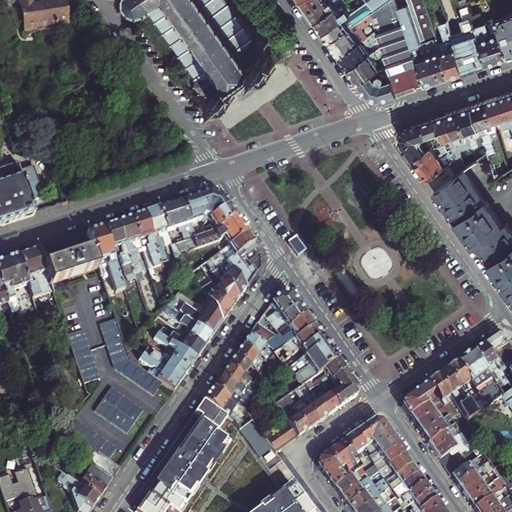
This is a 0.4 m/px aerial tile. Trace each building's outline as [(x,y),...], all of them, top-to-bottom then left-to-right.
[(55,24),(55,26),(68,24),(64,0),(59,0),(32,4),(31,0),(17,0),(23,33),(36,31),(36,29),(35,27),(55,24)] [(125,0),(128,0),(131,6),(130,8),(133,9),(134,7),(140,9),(140,12),(143,11),(142,8),(148,7),(149,9),(150,8),(156,17),(155,18),(157,20),(157,19),(164,29),(163,29),(164,31),(165,30),(172,40),(171,40),(172,42),(173,42),(180,51),(179,52),(180,53),(181,53),(188,62),(187,63),(188,65),(189,64),(195,73),(195,74),(196,76),(196,75),(197,76),(196,80),(195,80),(195,83),(196,83),(200,88),(200,89),(202,90),(202,89),(207,90),(206,90),(207,92),(208,92),(210,94),(209,94),(216,103),(217,104),(218,103),(221,104),(222,105),(223,105),(224,105),(232,99),(232,98),(233,98),(232,97),(233,93),(234,92),(234,91),(258,74),(258,75),(263,74),(264,76),(265,76),(273,70),(274,69),(273,68),(274,64),(275,63),(275,62),(276,62),(270,53),(269,54),(267,51),(268,51),(267,49),(266,50),(267,44),(268,44),(268,42),(267,42),(263,36),(263,35),(261,35),(261,36),(256,34),(257,34),(255,32),(254,33),(248,23),(249,23),(248,21),(247,22),(240,12),(241,11),(239,9),(239,10),(232,1),(233,1),(232,0),(125,0)] [(309,11),(324,0),(302,0),(301,1),(309,11)] [(324,0),(309,11),(316,22),(345,2),(347,0),(324,0)] [(324,33),(369,0),(357,0),(348,6),(345,2),(316,22),(324,33)] [(369,0),(324,33),(341,56),(368,38),(361,29),(373,20),(371,12),(376,9),(369,0)] [(390,69),(393,79),(398,94),(426,84),(398,0),(369,0),(376,9),(371,12),(373,20),(377,31),(382,46),(385,54),(388,65),(390,69)] [(398,0),(426,84),(450,76),(439,42),(424,0),(398,0)] [(455,41),(465,71),(488,63),(471,12),(469,6),(462,9),(469,29),(466,30),(468,37),(455,41)] [(488,63),(510,56),(497,18),(494,19),(493,18),(488,20),(487,22),(484,23),(480,13),(478,13),(477,10),(471,12),(488,63)] [(511,13),(497,18),(510,56),(511,55),(511,13)] [(446,40),(439,42),(450,76),(465,71),(455,41),(448,21),(440,23),(446,40)] [(350,69),(370,55),(365,47),(368,45),(371,45),(375,42),(379,48),(382,46),(377,31),(368,38),(341,56),(350,69)] [(375,51),(371,45),(368,45),(365,47),(370,55),(375,51)] [(350,69),(360,83),(373,74),(381,68),(375,59),(377,57),(380,57),(385,54),(382,46),(379,48),(375,51),(370,55),(350,69)] [(377,80),(373,74),(360,83),(368,94),(370,96),(379,99),(382,99),(398,94),(393,79),(385,81),(386,78),(384,75),(381,74),(378,76),(377,80)] [(511,92),(500,96),(511,130),(511,92)] [(511,130),(500,96),(486,101),(493,122),(502,119),(502,121),(504,126),(503,128),(509,145),(510,148),(511,146),(511,130)] [(486,101),(472,105),(482,134),(487,152),(492,168),(497,166),(499,163),(492,143),(490,142),(492,139),(489,132),(496,130),(493,122),(486,101)] [(472,105),(459,110),(471,145),(479,143),(477,136),(482,134),(472,105)] [(459,110),(447,114),(457,142),(462,141),(464,147),(471,145),(459,110)] [(457,142),(447,114),(436,117),(445,143),(452,161),(461,154),(457,142)] [(422,122),(428,137),(434,147),(436,146),(441,145),(445,143),(436,117),(422,122)] [(400,139),(414,160),(430,149),(431,148),(434,147),(428,137),(422,122),(403,128),(399,139),(400,139)] [(427,179),(448,164),(452,161),(445,143),(441,145),(443,151),(447,155),(440,159),(438,158),(431,148),(430,149),(414,160),(427,179)] [(472,163),(476,160),(472,148),(468,149),(468,152),(472,163)] [(427,179),(431,184),(451,169),(448,164),(427,179)] [(0,226),(21,220),(21,221),(33,216),(34,215),(30,202),(42,198),(32,168),(19,172),(17,165),(0,170),(0,226)] [(511,298),(511,229),(507,222),(504,224),(464,168),(455,174),(435,189),(473,243),(475,246),(478,244),(508,286),(505,288),(511,298)] [(451,169),(431,184),(435,189),(455,174),(451,169)] [(203,216),(210,219),(228,207),(221,197),(210,193),(182,202),(194,238),(204,235),(203,232),(200,233),(196,222),(201,221),(203,216)] [(158,210),(166,232),(177,228),(179,233),(180,232),(184,242),(194,238),(182,202),(158,210)] [(236,218),(228,207),(210,219),(208,221),(211,225),(207,228),(205,231),(203,232),(204,235),(216,231),(236,218)] [(144,215),(161,266),(162,269),(169,267),(163,250),(165,248),(170,246),(174,260),(182,258),(180,255),(174,245),(171,246),(166,233),(166,232),(158,210),(144,215)] [(144,215),(130,220),(141,250),(146,249),(153,268),(161,266),(144,215)] [(174,245),(180,255),(217,243),(224,238),(229,247),(247,234),(236,218),(216,231),(204,235),(194,238),(184,242),(174,245)] [(130,220),(116,225),(133,274),(142,271),(139,264),(140,263),(136,252),(141,250),(130,220)] [(133,274),(116,225),(103,229),(113,259),(119,257),(126,276),(133,274)] [(86,235),(91,252),(98,271),(98,272),(107,269),(110,278),(116,293),(121,292),(123,297),(126,295),(113,259),(103,229),(86,235)] [(229,247),(210,260),(215,268),(221,264),(225,261),(226,263),(254,244),(247,234),(229,247)] [(295,236),(287,242),(297,255),(304,250),(295,236)] [(258,249),(254,244),(226,263),(245,290),(255,275),(244,258),(258,249)] [(33,303),(53,296),(50,287),(43,267),(38,251),(18,258),(27,286),(33,303)] [(91,252),(43,267),(50,287),(98,271),(91,252)] [(12,292),(27,286),(18,258),(2,263),(2,262),(0,262),(0,288),(8,311),(12,323),(15,332),(18,330),(19,328),(18,325),(19,325),(15,314),(18,313),(12,292)] [(215,289),(230,311),(238,300),(218,272),(215,268),(210,260),(205,263),(209,270),(209,271),(215,280),(216,281),(219,285),(215,289)] [(238,300),(245,290),(226,263),(225,261),(221,264),(223,268),(218,272),(238,300)] [(221,324),(230,311),(215,289),(200,267),(195,271),(207,291),(210,294),(213,297),(207,301),(209,304),(221,324)] [(98,272),(102,281),(110,278),(107,269),(98,272)] [(270,305),(280,319),(298,306),(291,295),(289,295),(277,295),(270,305)] [(212,337),(221,324),(209,304),(200,318),(174,299),(173,300),(168,306),(175,311),(212,337)] [(280,319),(270,305),(263,315),(271,325),(280,319)] [(280,319),(271,325),(272,327),(274,331),(284,324),(287,328),(305,315),(298,306),(280,319)] [(204,349),(212,337),(175,311),(170,318),(187,330),(188,329),(191,331),(187,337),(204,349)] [(305,315),(287,328),(278,335),(275,337),(273,339),(263,347),(270,352),(274,354),(290,343),(293,341),(313,327),(305,315)] [(100,326),(114,367),(116,371),(153,396),(162,384),(135,366),(130,362),(129,362),(115,321),(100,326)] [(274,331),(278,335),(287,328),(284,324),(274,331)] [(255,326),(248,337),(263,347),(273,339),(255,326)] [(293,341),(300,351),(320,337),(313,327),(293,341)] [(196,361),(204,349),(187,337),(182,343),(180,341),(180,340),(163,328),(159,335),(196,361)] [(99,379),(83,332),(67,337),(83,385),(99,379)] [(164,354),(188,371),(196,361),(159,335),(158,334),(154,340),(166,348),(168,348),(164,354)] [(494,354),(508,344),(503,337),(497,336),(496,336),(481,346),(498,370),(501,368),(500,366),(502,364),(494,354)] [(248,337),(241,347),(256,357),(266,364),(273,355),(274,354),(270,352),(268,356),(261,351),(263,347),(248,337)] [(320,337),(300,351),(297,353),(290,343),(274,354),(273,355),(266,364),(265,367),(259,374),(257,377),(255,380),(261,389),(281,368),(281,366),(281,365),(284,362),(289,369),(287,370),(291,376),(294,376),(295,377),(294,380),(297,384),(300,384),(301,386),(305,384),(309,381),(311,379),(337,361),(320,337)] [(502,375),(498,370),(481,346),(470,354),(492,384),(498,380),(503,387),(508,383),(507,382),(505,380),(504,378),(502,375)] [(241,347),(234,357),(249,368),(259,374),(265,367),(262,365),(260,368),(256,365),(253,366),(252,364),(256,357),(241,347)] [(141,353),(181,381),(188,371),(164,354),(160,359),(159,356),(148,348),(147,349),(145,348),(141,353)] [(174,392),(181,381),(141,353),(139,352),(137,356),(138,357),(137,360),(139,361),(135,366),(162,384),(174,392)] [(492,384),(470,354),(455,364),(468,384),(474,392),(476,395),(479,399),(478,401),(471,406),(477,414),(478,414),(487,408),(502,397),(492,384)] [(234,357),(227,367),(252,385),(255,380),(257,377),(255,375),(252,378),(249,376),(247,376),(245,374),(249,368),(234,357)] [(337,361),(311,379),(316,386),(317,385),(320,389),(323,387),(344,371),(337,361)] [(281,366),(287,370),(289,369),(284,362),(281,365),(281,366)] [(474,392),(468,384),(455,364),(445,371),(459,391),(464,399),(467,402),(476,395),(474,392)] [(220,377),(236,389),(240,383),(246,387),(246,389),(255,396),(261,389),(255,380),(252,385),(227,367),(220,377)] [(511,368),(502,375),(504,378),(509,374),(511,378),(511,368)] [(323,387),(324,390),(327,389),(328,390),(334,385),(338,390),(329,396),(338,410),(356,397),(357,389),(344,371),(323,387)] [(454,394),(459,391),(445,371),(436,378),(449,397),(458,408),(467,402),(464,399),(460,402),(454,394)] [(212,389),(229,400),(233,394),(239,398),(239,400),(248,406),(252,400),(236,389),(220,377),(212,389)] [(449,397),(436,378),(426,384),(436,400),(438,402),(442,407),(444,410),(448,415),(453,423),(458,420),(454,416),(454,415),(444,400),(449,397)] [(313,387),(309,381),(305,384),(309,390),(313,387)] [(306,398),(312,393),(309,390),(305,384),(301,386),(294,391),(301,400),(318,424),(328,417),(317,402),(311,406),(306,398)] [(426,407),(436,400),(426,384),(403,401),(402,402),(401,407),(401,408),(408,418),(425,406),(426,407)] [(328,417),(338,410),(329,396),(327,394),(321,399),(313,387),(309,390),(312,393),(317,402),(328,417)] [(143,410),(111,388),(95,412),(127,434),(143,410)] [(212,389),(203,402),(226,418),(233,423),(239,431),(245,427),(240,420),(239,422),(233,415),(226,409),(222,409),(229,400),(212,389)] [(511,389),(502,397),(487,408),(491,414),(506,404),(511,412),(511,389)] [(307,431),(318,424),(301,400),(294,405),(292,401),(292,400),(289,395),(284,398),(296,416),(307,431)] [(467,402),(458,408),(467,422),(477,414),(471,406),(478,401),(479,399),(476,395),(467,402)] [(414,427),(432,414),(428,410),(438,402),(436,400),(426,407),(425,406),(408,418),(414,427)] [(139,511),(165,511),(167,510),(169,511),(173,511),(178,504),(181,506),(186,498),(184,496),(190,488),(192,490),(202,475),(200,474),(206,465),(208,467),(218,452),(216,450),(221,441),(214,436),(226,418),(203,402),(195,414),(201,418),(153,487),(155,489),(144,505),(139,511)] [(289,421),(281,408),(278,403),(273,406),(286,424),(296,439),(307,431),(296,416),(289,421)] [(442,407),(432,414),(414,427),(421,435),(438,423),(448,415),(444,410),(442,407)] [(448,415),(438,423),(421,435),(427,444),(443,432),(454,424),(453,423),(448,415)] [(116,450),(69,417),(59,428),(100,456),(108,462),(116,450)] [(245,427),(239,431),(259,458),(271,449),(264,439),(251,421),(245,427)] [(373,421),(362,429),(371,442),(386,430),(381,423),(373,421)] [(276,453),(296,439),(286,424),(264,439),(271,449),(275,454),(276,453)] [(354,435),(364,450),(366,448),(371,445),(370,442),(371,442),(362,429),(354,435)] [(393,440),(386,430),(371,442),(370,442),(371,445),(366,448),(368,451),(372,455),(393,440)] [(449,441),(443,432),(427,444),(433,453),(449,441)] [(458,435),(449,441),(433,453),(438,461),(466,441),(460,433),(458,435)] [(343,442),(354,457),(361,452),(364,450),(354,435),(343,442)] [(398,447),(393,440),(372,455),(368,458),(369,460),(371,462),(373,465),(376,463),(382,459),(398,447)] [(335,448),(354,475),(356,473),(353,469),(354,467),(351,462),(355,459),(354,457),(343,442),(335,448)] [(398,447),(382,459),(376,463),(373,465),(375,469),(378,473),(403,455),(398,447)] [(326,454),(339,471),(343,468),(346,473),(348,472),(351,477),(354,475),(335,448),(326,454)] [(271,453),(263,458),(266,463),(274,457),(271,453)] [(334,474),(339,471),(326,454),(318,460),(317,467),(334,489),(345,480),(343,477),(339,481),(334,474)] [(403,455),(378,473),(382,479),(389,473),(390,471),(394,477),(411,465),(403,455)] [(108,462),(100,456),(93,466),(112,480),(120,470),(108,462)] [(50,466),(69,479),(72,475),(53,462),(50,466)] [(417,474),(411,465),(394,477),(388,482),(385,484),(389,489),(391,493),(417,474)] [(473,473),(467,465),(450,477),(456,485),(473,473)] [(112,480),(93,466),(86,476),(106,489),(112,480)] [(367,479),(368,480),(378,473),(375,469),(365,476),(367,479)] [(334,489),(341,498),(357,486),(352,479),(358,475),(363,482),(367,479),(365,476),(361,470),(356,473),(354,475),(351,477),(345,480),(334,489)] [(50,511),(46,500),(39,502),(28,472),(15,476),(18,486),(14,487),(10,478),(0,481),(0,489),(5,505),(22,499),(24,504),(19,506),(21,511),(50,511)] [(478,482),(473,473),(456,485),(462,493),(478,482)] [(99,499),(106,489),(86,476),(84,474),(83,476),(85,478),(82,482),(72,475),(69,479),(99,499)] [(423,483),(417,474),(391,493),(393,496),(395,499),(397,502),(400,500),(407,495),(423,483)] [(186,498),(181,506),(178,504),(173,511),(180,511),(205,477),(202,475),(192,490),(190,488),(184,496),(186,498)] [(91,511),(99,499),(69,479),(68,480),(69,482),(70,483),(74,486),(69,494),(75,511),(77,511),(83,505),(91,511)] [(347,507),(363,495),(360,491),(370,484),(368,480),(367,479),(363,482),(357,486),(341,498),(347,507)] [(295,480),(285,488),(287,490),(288,493),(299,485),(295,480)] [(350,511),(358,511),(371,503),(389,489),(385,484),(383,481),(383,480),(378,484),(381,489),(374,494),(371,489),(363,495),(347,507),(350,511)] [(462,493),(467,502),(484,490),(478,482),(462,493)] [(413,503),(429,491),(423,483),(407,495),(400,500),(397,502),(399,505),(401,508),(402,511),(406,508),(403,505),(410,500),(413,503)] [(319,511),(299,485),(288,493),(287,490),(273,500),(275,503),(266,510),(264,507),(257,511),(319,511)] [(135,511),(139,511),(144,505),(155,489),(153,487),(135,511)] [(467,502),(473,510),(490,498),(484,490),(467,502)] [(429,491),(413,503),(415,506),(408,511),(417,511),(435,499),(429,491)] [(377,511),(378,511),(395,499),(393,496),(375,509),(371,503),(358,511),(377,511)] [(271,498),(252,511),(257,511),(264,507),(266,510),(275,503),(273,500),(271,498)] [(486,511),(496,506),(490,498),(473,510),(474,511),(486,511)] [(431,511),(440,506),(435,499),(417,511),(431,511)]
